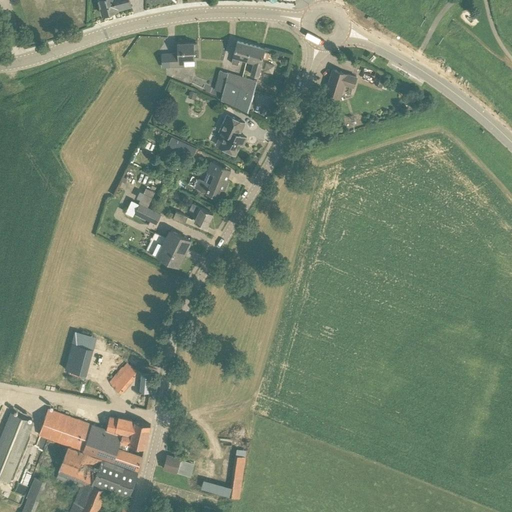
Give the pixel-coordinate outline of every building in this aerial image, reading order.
[(98,0),(103,14),(118,10),(118,9),(132,6),(130,0),(98,0)] [(247,60),(251,44),(238,40),(231,62),(237,64),(239,58),(247,60)] [(195,65),(194,49),(197,48),(197,42),(178,43),(178,53),(169,53),(169,66),(195,65)] [(261,63),(265,48),(251,44),(247,60),(253,62),(250,74),(258,76),(262,63),(261,63)] [(265,62),(263,70),(276,73),(278,65),(265,62)] [(353,87),(356,76),(333,69),(325,93),(340,97),(344,84),(353,87)] [(240,86),(243,77),(228,72),(227,75),(219,73),(214,89),(223,91),(220,99),(234,106),(237,96),(240,86)] [(257,81),(248,78),(243,77),(240,86),(237,96),(234,106),(248,113),(257,81)] [(188,97),(194,99),(197,93),(191,91),(189,96),(188,97)] [(267,115),(273,96),(258,92),(252,110),(267,115)] [(243,121),(234,117),(226,113),(218,129),(221,131),(215,143),(235,154),(240,144),(243,145),(247,137),(238,133),(243,121)] [(192,158),(197,148),(172,136),(167,146),(192,158)] [(145,140),(140,150),(151,154),(155,144),(145,140)] [(230,169),(212,162),(212,161),(204,179),(197,176),(192,186),(217,196),(221,187),(225,189),(229,179),(226,178),(230,169)] [(129,210),(157,223),(162,213),(140,202),(140,203),(134,200),(129,210)] [(213,213),(204,208),(192,202),(189,208),(197,212),(193,220),(206,227),(213,213)] [(185,222),(188,216),(177,211),(174,217),(185,222)] [(191,240),(182,236),(169,229),(166,237),(156,232),(147,249),(157,255),(157,256),(178,266),(191,240)] [(84,375),(94,336),(73,330),(62,369),(84,375)] [(121,393),(127,385),(135,376),(133,374),(136,370),(127,362),(123,366),(122,365),(108,382),(121,393)] [(139,379),(139,392),(153,392),(153,379),(139,379)] [(119,416),(118,418),(110,416),(107,429),(48,408),(40,433),(83,448),(83,450),(138,469),(143,456),(118,447),(120,441),(145,447),(151,424),(119,416)] [(35,421),(34,421),(11,412),(0,439),(0,476),(11,481),(35,421)] [(97,511),(105,489),(129,497),(138,472),(66,447),(56,478),(80,487),(69,511),(97,511)] [(238,496),(248,450),(237,447),(230,482),(204,476),(201,489),(238,496)] [(167,455),(164,467),(177,471),(180,459),(167,455)] [(176,490),(173,504),(215,511),(218,497),(176,490)]
